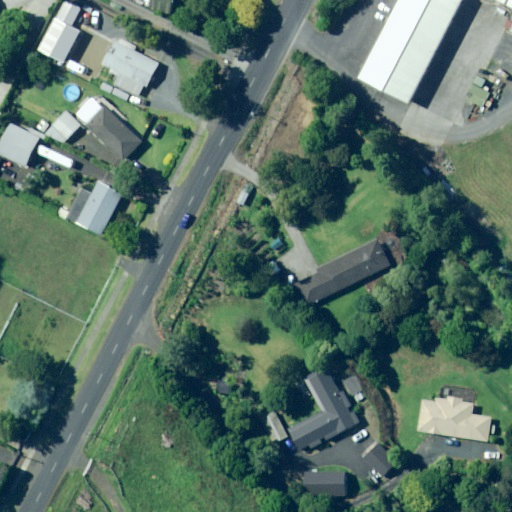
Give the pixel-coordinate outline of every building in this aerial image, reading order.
[(172,0),(150,0),(148,10),(170,14),(172,0)] [(511,0),(398,0),(358,79),(409,105),(462,0),(494,0),(511,9),(511,0)] [(81,10),(69,4),(61,22),(73,28),(81,10)] [(113,84),(137,96),(143,85),(145,86),(157,63),(113,40),(101,64),(119,73),(113,84)] [(64,58),(53,54),(49,63),(60,68),(64,58)] [(128,157),(130,155),(141,142),(103,107),(91,120),(87,124),(85,126),(123,162),(128,157)] [(66,140),(81,124),(66,110),(51,126),(66,140)] [(42,120),(37,127),(47,134),(50,130),(47,128),(49,125),(42,120)] [(45,136),(30,129),(29,132),(10,124),(0,145),(0,155),(26,167),(40,138),(44,140),(45,136)] [(0,187),(3,189),(10,178),(4,175),(0,181),(0,187)] [(122,194),(100,183),(98,182),(98,183),(92,194),(81,188),(73,204),(67,217),(77,222),(76,224),(101,237),(122,194)] [(305,307),(390,266),(377,240),(316,270),(317,273),(294,284),(305,307)] [(375,300),(378,298),(378,294),(376,291),(372,291),(369,293),(369,297),(371,300),(375,300)] [(322,338),(314,345),(322,353),(329,347),(322,338)] [(347,390),(343,385),(343,383),(335,387),(327,371),(317,376),(315,372),(303,378),(314,399),(320,412),(286,430),(298,452),(308,447),(310,450),(321,444),(319,440),(323,438),(325,441),(333,437),(336,435),(358,423),(353,412),(350,414),(347,408),(350,407),(345,396),(342,392),(347,390)] [(302,395),(305,395),(307,391),(306,388),(303,386),(300,387),(298,390),(299,393),(302,395)] [(472,416),(473,405),(462,403),(462,400),(446,398),(446,401),(437,400),(435,399),(434,403),(421,401),(416,432),(428,434),(439,436),(443,436),(458,438),(463,439),(488,443),(488,440),(489,434),(493,435),(495,427),(490,426),(491,419),(472,416)] [(288,438),(273,409),(259,417),(274,446),(288,438)] [(377,444),(362,459),(374,471),(367,478),(373,484),(380,477),(381,478),(396,463),(377,444)]
